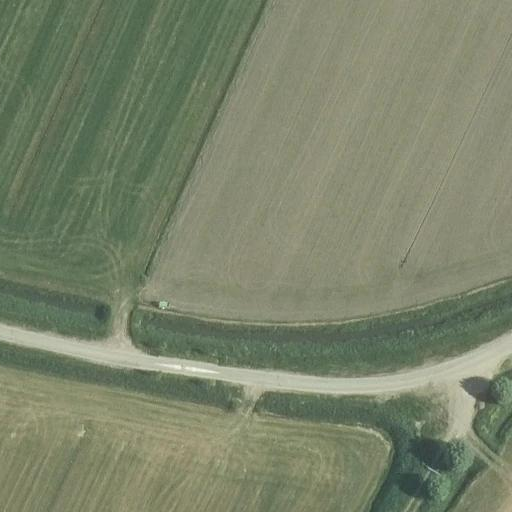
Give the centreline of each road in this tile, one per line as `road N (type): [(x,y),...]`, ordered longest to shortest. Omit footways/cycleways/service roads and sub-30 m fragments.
road 1 (unclassified): [(0,331),(291,385),(400,384),(511,342)]
road 2 (track): [(495,352),(404,511)]
